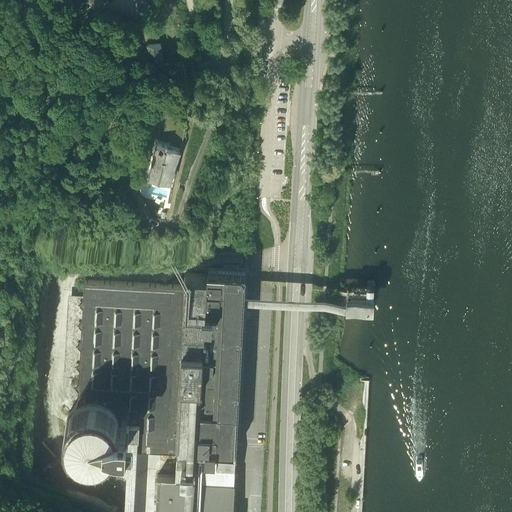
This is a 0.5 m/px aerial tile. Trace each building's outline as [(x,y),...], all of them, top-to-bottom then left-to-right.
[(126,48),(122,58),(164,65),(161,43),(148,44),(149,53),(126,48)] [(156,158),(152,175),(169,179),(176,150),(167,148),(167,145),(158,143),(155,158),(156,158)] [(98,180),(110,175),(105,163),(93,168),(98,180)] [(199,240),(199,249),(215,249),(215,240),(199,240)] [(184,274),(184,285),(177,449),(176,475),(236,478),(245,270),(228,269),(208,268),(207,274),(184,274)] [(125,445),(177,449),(184,285),(85,279),(84,283),(79,282),(79,287),(84,288),(79,371),(84,380),(82,391),(77,402),(66,415),(65,431),(78,449),(96,455),(114,449),(125,445)] [(378,292),(350,292),(350,294),(349,301),(349,304),(378,305),(378,292)] [(72,487),(79,482),(43,441),(36,447),(72,487)] [(176,475),(158,474),(155,511),(233,511),(236,478),(176,475)]
